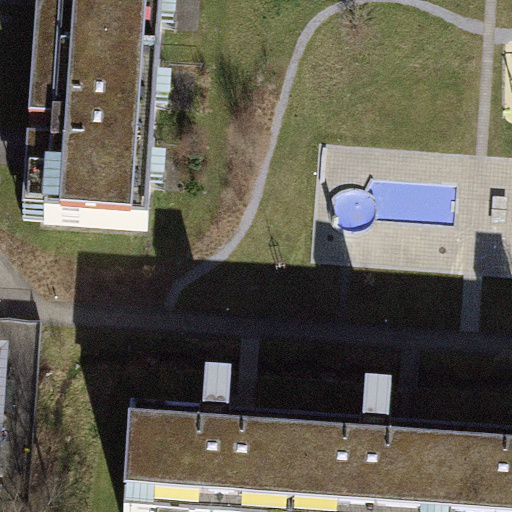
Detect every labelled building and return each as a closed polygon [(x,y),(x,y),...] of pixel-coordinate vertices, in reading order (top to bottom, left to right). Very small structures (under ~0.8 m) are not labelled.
[(57,62),(160,69),(164,0),(38,0),(37,21),(59,23),(57,62)] [(149,232),(160,69),(57,62),(54,99),(32,98),(30,130),(52,131),(51,151),(28,150),(26,181),(49,183),(46,225),(149,232)] [(126,511),(290,511),(296,437),(230,433),(232,396),(206,395),(204,430),(132,425),(126,511)] [(290,511),(453,511),(458,448),(389,443),(392,408),(366,406),(364,442),(296,437),(290,511)] [(511,511),(511,451),(458,448),(453,511),(511,511)]
